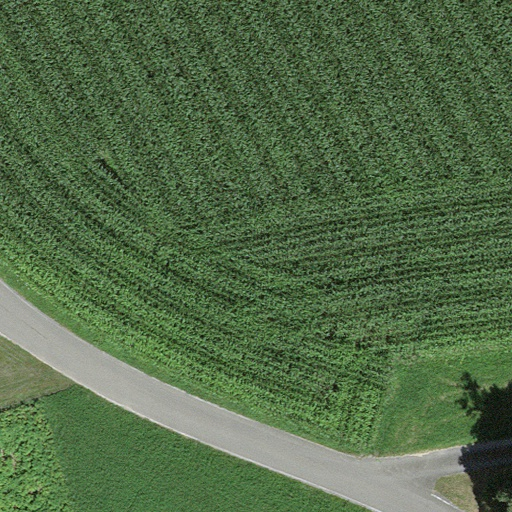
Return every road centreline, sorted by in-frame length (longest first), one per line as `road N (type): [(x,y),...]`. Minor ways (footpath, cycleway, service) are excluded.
road 1 (unclassified): [(0,331),(421,511)]
road 2 (track): [(355,481),(511,457)]
